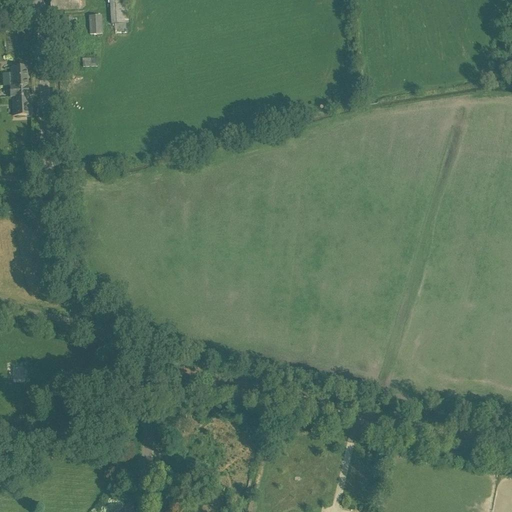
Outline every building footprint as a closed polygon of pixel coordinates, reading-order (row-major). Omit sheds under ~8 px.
[(49,0),(50,10),(80,9),(79,0),(49,0)] [(111,25),(128,23),(126,0),(113,0),(109,0),(111,25)] [(101,16),(89,17),(90,35),(102,35),(101,16)] [(73,18),(64,18),(65,30),(74,30),(73,18)] [(97,58),(82,59),(82,68),(97,68),(97,58)] [(11,88),(27,87),(26,68),(10,69),(11,88)] [(27,87),(11,88),(9,88),(10,98),(11,98),(27,97),(28,97),(27,87)] [(28,116),(27,97),(11,98),(12,117),(28,116)]
